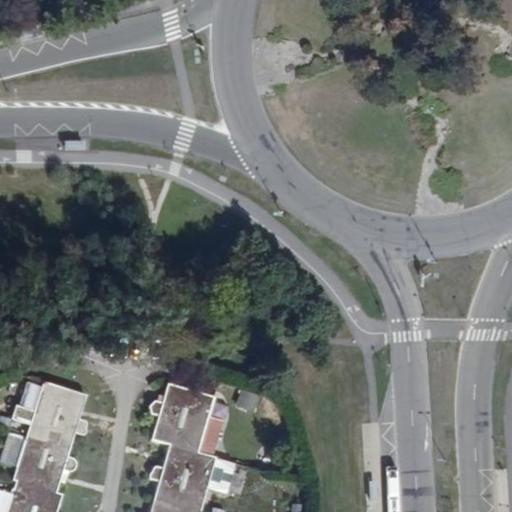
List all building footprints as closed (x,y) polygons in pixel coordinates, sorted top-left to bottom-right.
[(84,396),(41,383),(39,388),(24,384),(11,434),(45,443),(50,430),(73,436),(76,427),(81,428),(84,428),(86,428),(89,426),(90,423),(90,420),(88,417),(85,416),(80,414),(84,396)] [(169,444),(211,456),(221,421),(206,416),(210,397),(165,384),(158,408),(151,406),(144,411),(147,420),(155,422),(151,439),(169,444)] [(236,405),(253,410),(258,394),(241,389),(236,405)] [(45,443),(11,434),(9,434),(2,462),(18,467),(14,481),(15,481),(56,493),(63,470),(68,472),(70,472),(73,471),(74,469),(76,468),(77,466),(77,463),(76,461),(75,459),(72,458),(66,457),(73,436),(50,430),(45,443)] [(215,456),(211,456),(169,444),(161,469),(157,469),(154,469),(152,470),(150,472),(150,475),(151,479),(153,481),(158,482),(153,499),(200,511),(215,456)] [(60,494),(56,493),(15,481),(6,511),(54,511),(55,511),(60,494)] [(199,511),(200,511),(153,499),(149,511),(199,511)]
